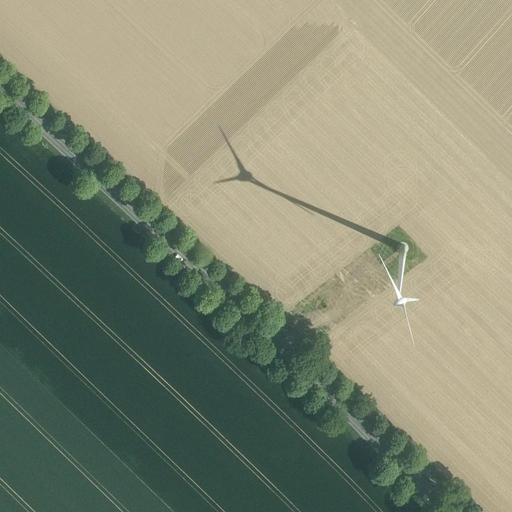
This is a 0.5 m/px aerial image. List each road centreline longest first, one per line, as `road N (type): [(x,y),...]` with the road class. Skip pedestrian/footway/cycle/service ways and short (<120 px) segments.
road 1 (secondary): [(444,511),(308,370),(0,86)]
road 2 (track): [(275,340),(380,265)]
